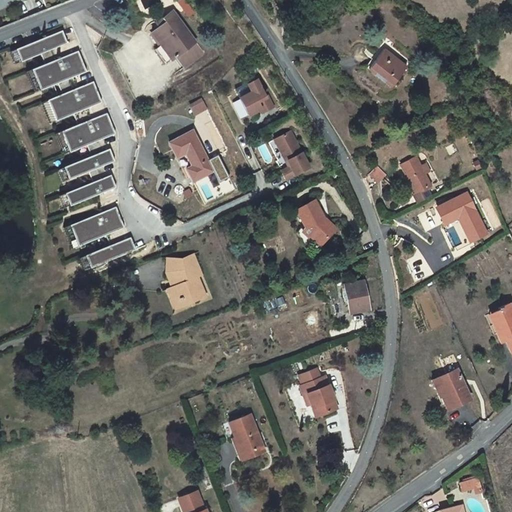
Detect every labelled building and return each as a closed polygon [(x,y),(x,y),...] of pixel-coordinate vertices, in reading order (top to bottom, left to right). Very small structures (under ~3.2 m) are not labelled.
[(185,0),(180,0),(178,2),(188,16),(194,12),(185,0)] [(172,59),(177,55),(196,42),(173,11),(163,18),(166,22),(160,26),(152,32),(161,45),(172,59)] [(166,22),(163,18),(157,22),(160,26),(166,22)] [(62,30),(16,49),(21,61),(41,53),(52,49),(67,43),(62,30)] [(196,42),(177,55),(185,67),(204,53),(196,42)] [(172,59),(161,45),(155,49),(166,63),(172,59)] [(21,61),(16,49),(10,51),(15,64),(21,61)] [(52,49),(41,53),(45,64),(56,59),(52,49)] [(407,67),(384,49),(369,69),(391,87),(407,67)] [(45,64),(32,69),(40,90),(58,83),(69,78),(86,72),(78,51),(56,59),(45,64)] [(40,90),(32,69),(26,72),(34,92),(40,90)] [(69,78),(58,83),(62,94),(73,89),(69,78)] [(257,79),(236,90),(248,115),(261,109),(263,113),(274,107),(268,96),(266,97),(257,79)] [(62,94),(47,100),(55,121),(74,113),(85,109),(102,102),(93,81),(73,89),(62,94)] [(201,99),(190,105),(195,115),(207,109),(201,99)] [(55,121),(47,100),(41,102),(49,123),(55,121)] [(85,109),(74,113),(78,124),(89,120),(85,109)] [(78,124),(61,131),(69,152),(87,145),(98,141),(115,134),(107,113),(89,120),(78,124)] [(192,181),(213,171),(207,159),(193,130),(169,142),(176,158),(185,153),(192,166),(186,169),(192,181)] [(69,152),(61,131),(55,133),(63,154),(69,152)] [(291,131),(274,139),(285,161),(287,160),(290,166),(281,170),(285,179),(309,167),(291,131)] [(285,161),(274,139),(269,142),(278,160),(276,160),(281,170),(290,166),(287,160),(285,161)] [(98,141),(87,145),(91,155),(102,151),(98,141)] [(91,155),(63,167),(68,179),(89,171),(99,167),(114,161),(109,148),(102,151),(91,155)] [(185,153),(176,158),(183,170),(186,169),(192,166),(185,153)] [(207,159),(213,171),(219,182),(230,177),(218,154),(207,159)] [(421,167),(416,157),(400,165),(415,193),(426,188),(430,186),(424,174),(421,167)] [(426,164),(421,167),(424,174),(429,171),(426,164)] [(377,166),(369,174),(378,183),(386,175),(377,166)] [(68,179),(63,167),(57,169),(62,182),(68,179)] [(99,167),(89,171),(93,182),(103,177),(99,167)] [(111,174),(103,177),(93,182),(65,193),(70,205),(116,187),(111,174)] [(426,188),(415,193),(413,194),(417,202),(430,195),(426,188)] [(189,189),(183,193),(186,197),(192,194),(189,189)] [(70,205),(65,193),(59,195),(64,208),(70,205)] [(458,217),(474,209),(466,193),(436,208),(443,224),(458,217)] [(327,223),(315,201),(296,210),(305,227),(302,231),(308,237),(309,235),(320,245),(335,228),(329,222),(327,223)] [(115,206),(70,225),(78,246),(95,239),(106,234),(124,227),(115,206)] [(486,233),(474,209),(458,217),(466,233),(468,232),(472,240),(486,233)] [(78,246),(70,225),(63,227),(72,248),(78,246)] [(106,234),(95,239),(100,249),(110,244),(106,234)] [(130,237),(110,244),(100,249),(75,259),(80,272),(135,249),(130,237)] [(173,287),(171,287),(177,301),(188,297),(191,303),(206,297),(203,289),(199,291),(194,279),(198,277),(203,275),(195,254),(182,259),(168,258),(167,272),(170,280),(172,279),(175,286),(173,287)] [(80,272),(75,259),(68,261),(74,274),(80,272)] [(203,289),(198,277),(194,279),(199,291),(203,289)] [(344,284),(349,313),(369,309),(364,280),(344,284)] [(177,301),(171,287),(166,289),(174,309),(191,303),(188,297),(177,301)] [(499,310),(493,312),(498,323),(500,322),(503,329),(501,330),(505,340),(511,352),(511,351),(511,310),(509,303),(498,308),(499,310)] [(498,323),(493,312),(489,314),(501,342),(505,340),(501,330),(503,329),(500,322),(498,323)] [(311,404),(316,417),(338,408),(325,376),(320,378),(317,369),(302,374),(306,384),(302,385),(300,386),(303,395),(307,393),(311,404)] [(470,399),(456,369),(437,378),(444,394),(441,395),(448,409),(470,399)] [(444,394),(437,378),(432,380),(439,396),(441,395),(444,394)] [(236,437),(245,459),(264,451),(250,414),(229,422),(235,437),(236,437)] [(235,437),(231,438),(240,461),(245,459),(236,437),(235,437)] [(476,494),(482,492),(478,478),(463,482),(466,491),(475,488),(476,494)] [(179,499),(184,511),(199,511),(204,510),(196,492),(179,499)]
